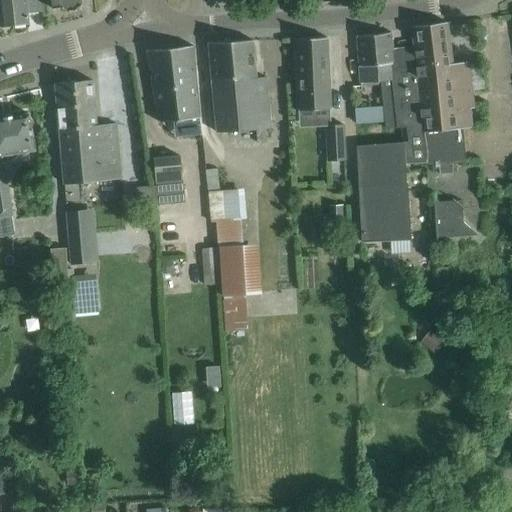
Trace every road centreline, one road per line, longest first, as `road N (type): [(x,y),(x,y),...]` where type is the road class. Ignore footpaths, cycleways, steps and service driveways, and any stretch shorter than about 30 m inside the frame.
road 1 (tertiary): [(195,24),(468,0)]
road 2 (tertiary): [(0,67),(142,19)]
